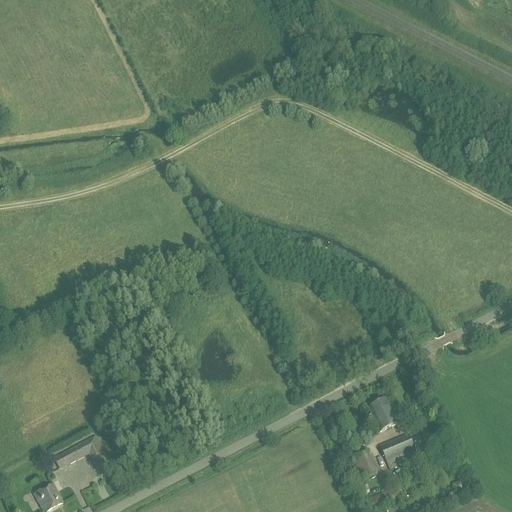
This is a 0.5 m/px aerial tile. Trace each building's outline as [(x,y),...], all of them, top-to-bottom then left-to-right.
[(399,411),(395,413),(389,400),(369,410),(380,433),(400,423),(407,420),(403,414),(399,411)] [(343,431),(348,440),(359,434),(355,425),(343,431)] [(380,448),(386,463),(390,471),(419,459),(409,435),(380,448)] [(95,438),(83,444),(75,448),(54,459),(60,471),(89,455),(97,471),(109,464),(95,438)] [(368,452),(347,461),(357,483),(378,474),(368,452)] [(34,495),(42,511),(47,511),(63,504),(54,485),(34,495)] [(397,487),(365,501),(369,511),(402,497),(397,487)]
